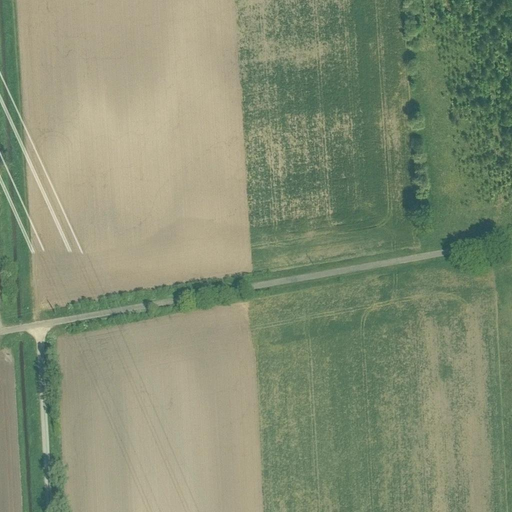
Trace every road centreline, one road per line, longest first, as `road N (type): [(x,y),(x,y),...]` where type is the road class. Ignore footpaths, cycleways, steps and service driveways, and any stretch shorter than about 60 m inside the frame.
road 1 (unclassified): [(511,243),(0,334)]
road 2 (track): [(50,511),(39,327)]
